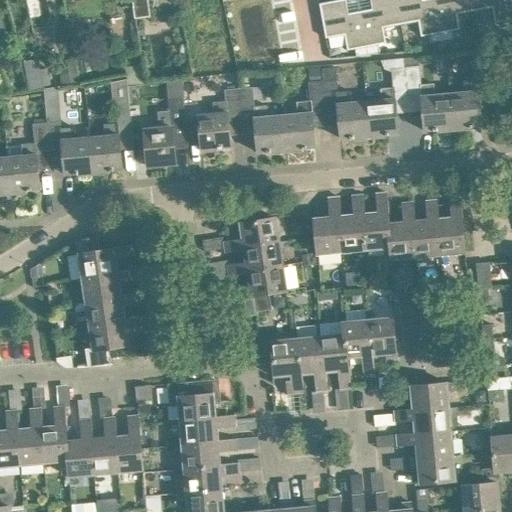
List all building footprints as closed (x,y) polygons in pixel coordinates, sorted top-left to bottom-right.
[(132,0),(135,17),(150,15),(147,0),(132,0)] [(344,0),(333,0),(319,3),(325,37),(344,33),(346,49),(354,47),(356,55),(367,53),(359,10),(347,12),(344,0)] [(369,0),(371,8),(359,10),(367,53),(379,51),(377,43),(385,42),(382,26),(400,23),(395,0),(369,0)] [(395,0),(400,23),(417,20),(420,35),(428,34),(429,41),(441,39),(433,0),(395,0)] [(433,0),(441,39),(452,37),(451,30),(458,28),(456,13),(473,9),(471,0),(433,0)] [(471,0),(473,9),(491,6),(493,22),(502,20),(503,27),(511,25),(511,9),(510,0),(471,0)] [(230,58),(192,63),(193,75),(231,70),(230,58)] [(450,92),(453,129),(482,125),(478,86),(491,85),(489,58),(475,60),(477,78),(465,80),(466,91),(450,92)] [(420,64),(405,66),(408,93),(421,91),(424,130),(433,130),(434,131),(453,129),(450,92),(435,94),(433,82),(421,83),(420,64)] [(408,93),(405,66),(392,67),(394,86),(380,87),(381,99),(366,101),(370,137),(389,135),(389,134),(398,133),(395,94),(408,93)] [(322,68),(323,79),(322,79),(325,106),(338,105),(341,138),(350,137),(350,138),(370,137),(366,101),(350,102),(349,90),(336,91),(335,78),(334,67),(322,68)] [(127,78),(110,81),(111,87),(128,86),(127,78)] [(325,106),(322,79),(308,81),(310,100),(297,101),(298,112),(283,114),(287,150),(306,148),(315,147),(312,107),(325,106)] [(252,86),(239,87),(241,114),(254,113),(258,152),(267,151),(267,152),(287,150),(283,114),(268,115),(267,104),(254,105),(252,86)] [(241,114),(239,87),(224,89),(225,100),(212,101),(214,113),(198,114),(202,150),(222,148),(222,147),(231,147),(228,115),(241,114)] [(186,125),(183,95),(168,97),(169,109),(156,110),(158,126),(144,127),(148,166),(176,163),(172,127),(186,125)] [(132,128),(129,102),(115,104),(117,121),(104,122),(105,134),(90,135),(94,172),(113,171),(113,170),(123,169),(119,129),(132,128)] [(58,119),(47,120),(49,148),(62,147),(65,174),(74,173),(74,174),(94,172),(90,135),(76,136),(75,126),(59,127),(58,119)] [(49,148),(47,120),(32,122),(34,142),(21,143),(22,154),(8,155),(11,192),(31,190),(40,189),(36,149),(49,148)] [(0,193),(11,192),(8,155),(0,155),(0,193)] [(389,212),(388,192),(376,194),(377,212),(365,213),(363,213),(367,249),(390,247),(391,247),(388,223),(389,223),(388,212),(389,212)] [(339,216),(342,251),(366,249),(363,213),(365,213),(364,195),(352,196),(353,214),(341,215),(339,216)] [(341,215),(340,197),(328,198),(330,216),(314,218),(317,254),(342,251),(339,216),(341,215)] [(437,219),(440,254),(465,252),(461,198),(449,199),(451,217),(439,218),(437,219)] [(439,218),(437,200),(426,201),(427,220),(415,221),(413,221),(416,256),(440,254),(437,219),(439,218)] [(415,221),(413,202),(402,203),(403,222),(389,223),(388,223),(391,247),(390,247),(391,259),(416,256),(413,221),(415,221)] [(279,242),(276,217),(240,223),(243,238),(224,241),(226,252),(244,250),(244,247),(279,242)] [(100,250),(98,236),(77,239),(83,280),(118,275),(118,270),(116,258),(134,256),(133,244),(113,247),(113,248),(100,250)] [(283,266),(279,242),(244,247),(244,250),(246,262),(228,264),(230,276),(248,273),(248,271),(283,266)] [(508,269),(507,260),(476,263),(479,289),(493,288),(491,270),(508,269)] [(43,276),(41,262),(31,269),(32,277),(43,276)] [(250,285),(232,288),(236,316),(255,314),(253,296),(287,290),(283,266),(248,271),(248,273),(250,285)] [(138,279),(136,267),(118,270),(118,275),(83,280),(87,304),(122,298),(121,294),(120,282),(138,279)] [(493,288),(479,289),(480,303),(490,302),(488,288),(493,288)] [(122,298),(87,304),(76,305),(79,329),(90,327),(125,322),(125,318),(123,306),(141,303),(140,291),(121,294),(122,298)] [(399,294),(390,295),(391,307),(400,307),(399,294)] [(125,322),(90,327),(94,350),(107,348),(108,357),(127,354),(126,345),(129,345),(127,329),(145,327),(143,315),(125,318),(125,322)] [(371,355),(373,355),(386,354),(396,352),(393,317),(368,319),(371,355)] [(371,355),(368,319),(344,321),(345,334),(347,357),(362,356),(363,374),(375,373),(373,355),(371,355)] [(492,324),(482,325),(483,340),(494,339),(492,324)] [(347,357),(345,334),(321,336),(324,372),(326,371),(338,370),(340,389),(351,388),(350,368),(348,368),(347,357)] [(272,340),(271,335),(259,337),(261,354),(273,353),(275,376),(291,375),(291,380),(286,380),(287,394),(304,392),(302,374),(300,374),(296,338),(272,340)] [(324,372),(321,336),(296,338),(300,374),(302,374),(314,373),(316,391),(328,390),(326,371),(324,372)] [(495,353),(494,339),(483,340),(485,354),(495,353)] [(497,375),(487,376),(488,391),(503,390),(503,389),(498,389),(497,375)] [(218,378),(214,379),(168,383),(170,404),(180,403),(181,421),(216,417),(216,416),(215,404),(221,403),(219,383),(218,378)] [(460,391),(459,381),(412,385),(412,384),(405,385),(406,397),(412,396),(413,408),(413,410),(448,407),(447,392),(460,391)] [(146,398),(145,385),(136,386),(137,399),(146,398)] [(504,399),(503,390),(488,391),(489,401),(504,399)] [(65,406),(59,406),(54,407),(55,426),(42,427),(45,462),(68,460),(69,460),(67,440),(66,426),(67,425),(65,406)] [(395,410),(396,422),(414,420),(415,432),(416,434),(451,431),(448,407),(413,410),(413,408),(395,410)] [(19,429),(21,464),(45,462),(42,427),(42,408),(30,409),(31,428),(19,429)] [(19,429),(18,410),(6,411),(8,430),(0,430),(0,466),(21,464),(18,429),(19,429)] [(235,426),(234,414),(216,416),(216,417),(181,421),(183,445),(218,441),(218,440),(217,428),(235,426)] [(141,435),(139,415),(128,416),(129,435),(117,436),(119,472),(144,470),(141,435)] [(92,438),(95,474),(119,472),(117,436),(116,417),(104,419),(105,437),(93,438),(92,438)] [(92,419),(80,421),(82,439),(67,440),(69,460),(68,460),(70,477),(95,474),(92,438),(93,438),(92,419)] [(453,455),(451,431),(416,434),(415,432),(397,434),(398,446),(416,444),(418,456),(418,458),(453,455)] [(511,468),(511,436),(492,438),(495,470),(511,468)] [(183,445),(185,468),(220,465),(220,464),(219,451),(237,450),(236,438),(218,440),(218,441),(183,445)] [(456,480),(453,455),(418,458),(418,456),(411,456),(413,468),(419,468),(420,483),(456,480)] [(239,474),(238,462),(220,464),(220,465),(185,468),(187,493),(222,490),(221,475),(239,474)] [(499,508),(496,482),(464,485),(466,511),(499,508)] [(429,499),(428,488),(416,489),(418,511),(428,511),(428,499),(429,499)] [(224,511),(222,490),(187,493),(189,511),(224,511)] [(390,511),(388,492),(376,493),(378,511),(377,511),(387,511),(390,511)] [(365,511),(364,494),(352,495),(353,511),(365,511)] [(329,511),(341,511),(340,497),(328,498),(329,511)] [(315,499),(303,500),(304,507),(292,508),(291,508),(291,511),(315,511),(315,507),(316,507),(315,499)] [(292,508),(291,502),(280,503),(280,509),(268,510),(267,510),(267,511),(291,511),(291,508),(292,508)] [(412,511),(412,502),(401,503),(402,509),(390,511),(387,511),(412,511)]
